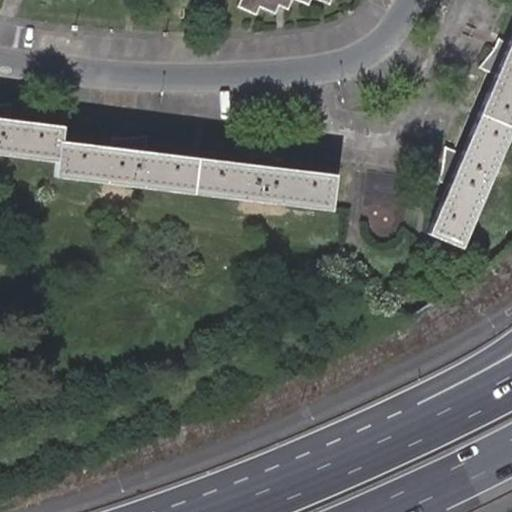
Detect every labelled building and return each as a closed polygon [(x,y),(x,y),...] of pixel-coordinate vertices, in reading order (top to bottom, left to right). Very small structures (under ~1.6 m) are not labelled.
[(248,0),(245,8),(262,16),(266,8),(282,15),(285,6),(294,10),(298,0),(302,0),(315,5),(317,0),(319,0),(336,6),(338,0),(248,0)] [(484,65),(499,71),(511,41),(511,40),(502,37),(496,51),(484,65)] [(464,154),(450,186),(432,229),(466,243),(511,133),(511,41),(499,71),(464,154)] [(0,121),(10,123),(12,107),(0,108),(0,121)] [(10,123),(0,121),(0,158),(62,165),(61,179),(338,211),(341,174),(291,169),(256,165),(149,154),(112,150),(64,145),(65,129),(10,123)] [(114,140),(112,150),(149,154),(150,138),(126,141),(114,140)] [(441,182),(450,186),(464,154),(449,149),(446,169),(441,182)] [(257,150),(256,165),(291,169),(292,158),(280,157),(257,150)]
